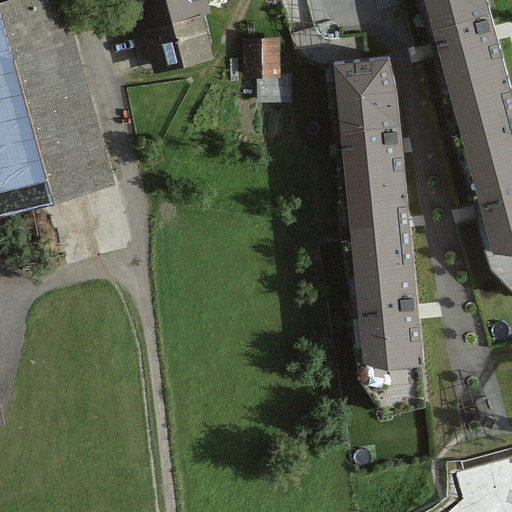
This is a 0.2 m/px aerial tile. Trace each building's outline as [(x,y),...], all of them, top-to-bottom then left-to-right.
[(66,0),(7,0),(0,2),(0,210),(115,179),(66,0)] [(219,54),(204,0),(138,0),(157,70),(219,54)] [(511,50),(499,0),(431,0),(495,250),(511,270),(511,50)] [(282,39),(249,40),(249,75),(282,75),(282,39)] [(403,47),(337,52),(362,358),(390,407),(432,398),(403,47)]
